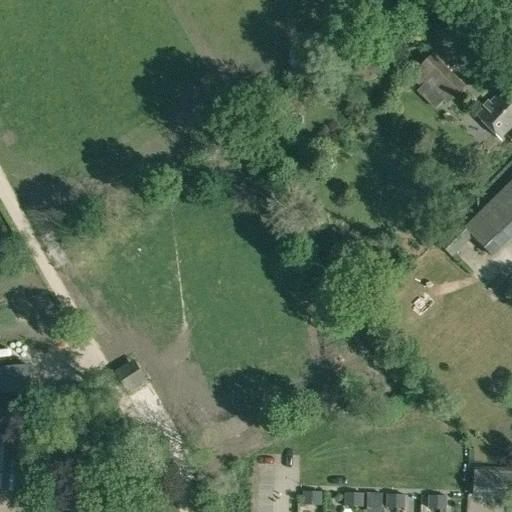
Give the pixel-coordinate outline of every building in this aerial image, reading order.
[(411,25),(417,33),(430,23),(424,15),(411,25)] [(425,82),(446,104),(464,85),(431,53),(409,76),(420,87),(425,82)] [(325,88),(334,104),(354,92),(345,76),(325,88)] [(506,136),(511,141),(511,98),(503,89),(477,115),(502,141),(506,136)] [(226,183),(233,207),(254,201),(246,177),(226,183)] [(511,237),(511,181),(466,227),(494,255),(511,237)] [(501,295),(511,284),(511,252),(485,279),(501,295)] [(116,371),(127,390),(146,379),(135,360),(116,371)] [(0,367),(0,394),(31,391),(29,364),(0,367)] [(0,470),(23,472),(26,432),(0,429),(0,470)] [(503,479),(503,470),(481,470),(480,479),(503,479)] [(476,478),(474,493),(502,497),(504,482),(476,478)] [(303,505),(322,506),(322,492),(303,491),(303,505)] [(345,506),(354,506),(355,493),(345,493),(345,506)] [(354,506),(363,506),(364,493),(355,493),(354,506)] [(387,507),(396,508),(396,494),(387,494),(387,507)] [(396,508),(405,508),(406,494),(396,494),(396,508)] [(438,510),(438,495),(429,495),(428,510),(438,510)] [(438,510),(447,510),(448,496),(438,495),(438,510)]
